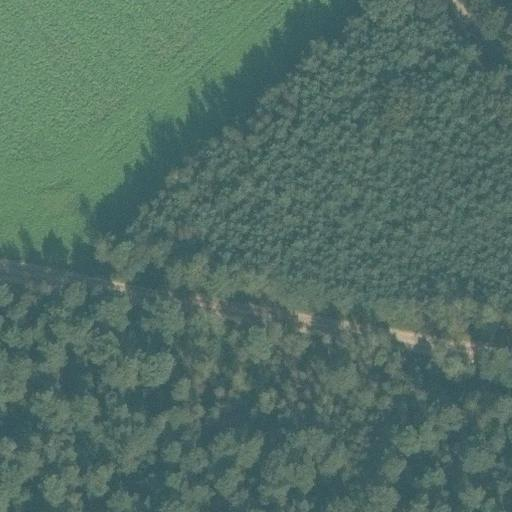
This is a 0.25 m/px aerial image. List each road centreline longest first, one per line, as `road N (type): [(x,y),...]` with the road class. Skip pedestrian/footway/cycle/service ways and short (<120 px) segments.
road 1 (track): [(0,269),(511,359)]
road 2 (track): [(166,298),(0,430)]
